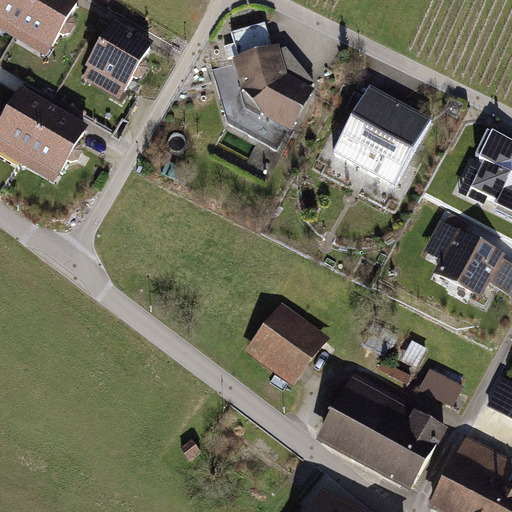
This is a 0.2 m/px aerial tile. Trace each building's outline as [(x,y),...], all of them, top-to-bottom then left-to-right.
[(76,3),(70,0),(0,0),(0,23),(47,51),(76,3)] [(149,49),(117,29),(88,75),(120,95),(149,49)] [(275,44),(227,57),(237,89),(258,113),(288,128),(311,88),(287,74),(275,44)] [(428,118),(367,85),(330,152),(391,185),(428,118)] [(82,127),(27,93),(0,136),(0,143),(52,176),(82,127)] [(511,140),(487,129),(454,193),(511,218),(511,140)] [(511,290),(511,258),(439,222),(425,250),(445,260),(436,278),(479,299),(487,283),(510,294),(511,290)] [(270,298),(237,342),(288,380),(321,335),(270,298)] [(460,401),(467,382),(433,370),(426,389),(460,401)] [(492,403),(511,412),(511,376),(506,374),(492,403)] [(354,380),(315,446),(409,500),(447,434),(354,380)] [(511,478),(511,462),(466,439),(427,511),(511,511),(511,489),(508,487),(511,478)] [(352,511),(321,493),(309,511),(352,511)]
